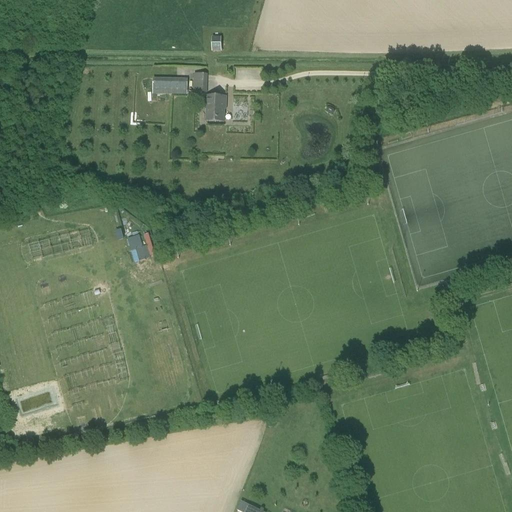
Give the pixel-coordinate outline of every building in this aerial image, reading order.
[(212,41),(212,52),(221,52),(221,41),(212,41)] [(207,94),(207,75),(194,74),(193,93),(207,94)] [(177,79),(153,79),(152,95),(171,95),(187,95),(187,79),(177,79)] [(205,96),(205,110),(206,110),(206,123),(224,123),(225,110),(226,110),(226,97),(205,96)] [(462,284),(456,286),(458,295),(464,293),(462,284)]
